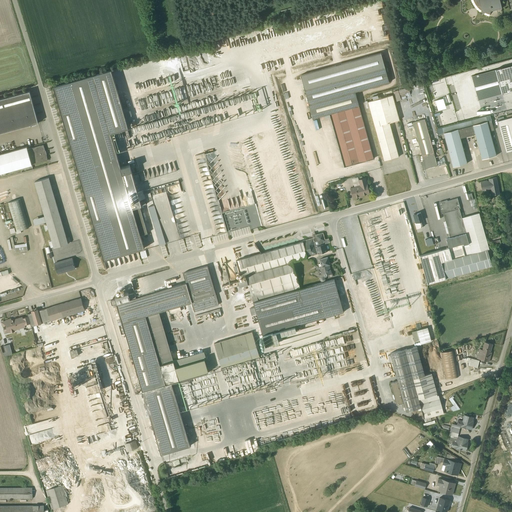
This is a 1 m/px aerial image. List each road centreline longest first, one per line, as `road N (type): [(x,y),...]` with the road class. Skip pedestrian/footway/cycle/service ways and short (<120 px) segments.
road 1 (unknown): [(185,170),(229,323),(204,335),(230,408),(374,370)]
road 2 (residential): [(14,0),(97,281)]
road 3 (unclassified): [(97,281),(330,216)]
road 4 (residential): [(97,281),(167,511)]
road 5 (unknown): [(250,122),(272,213),(289,218),(270,115)]
road 6 (unknown): [(284,52),(320,169),(372,166),(388,200)]
road 7 (unclassified): [(385,409),(330,216)]
road 8 (residential): [(511,321),(459,511)]
road 9 (unclassified): [(330,216),(511,165)]
road 10 (unknown): [(240,63),(235,51),(242,46),(326,27),(327,43),(284,52)]
road 11 (unknown): [(112,444),(87,453),(62,404),(64,360),(92,341)]
road 12 (unknown): [(366,343),(405,325),(416,306),(394,219)]
road 13 (unknown): [(511,102),(474,107),(465,96),(470,74),(511,60)]
